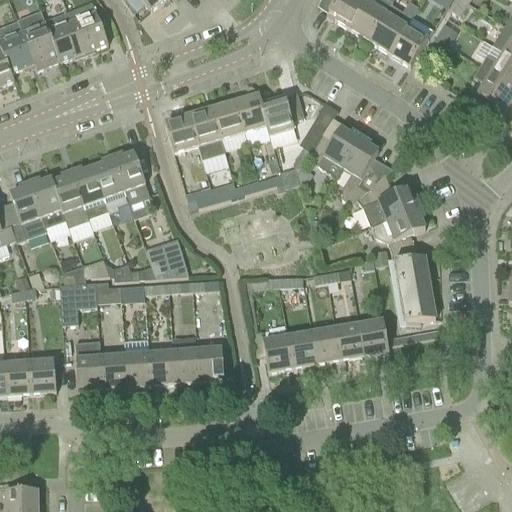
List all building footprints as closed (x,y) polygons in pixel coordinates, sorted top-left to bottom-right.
[(168,0),(135,0),(149,16),(168,0)] [(347,34),(368,0),(335,0),(338,1),(326,21),(347,34)] [(390,11),(392,8),(378,0),(368,0),(347,34),(368,47),(390,10),(390,11)] [(468,8),(472,0),(461,0),(460,3),(468,8)] [(459,23),(468,8),(460,3),(451,18),(459,23)] [(411,23),(417,13),(408,7),(402,18),(390,11),(390,10),(368,47),(388,59),(411,23)] [(107,50),(95,18),(91,9),(67,18),(83,60),(107,50)] [(60,69),(83,60),(67,18),(44,27),(44,28),(60,69)] [(432,36),(411,23),(388,59),(409,72),(432,36)] [(35,76),(58,67),(59,69),(60,69),(44,28),(21,37),(33,70),(35,76)] [(450,38),(451,36),(443,31),(434,44),(449,53),(454,43),(454,41),(450,38)] [(498,42),(492,52),(511,64),(511,35),(504,31),(498,42)] [(10,79),(33,70),(21,37),(0,45),(0,54),(13,87),(10,79)] [(511,64),(492,52),(479,72),(511,92),(511,64)] [(0,92),(13,87),(0,54),(0,92)] [(424,82),(431,72),(421,65),(414,75),(424,82)] [(511,107),(510,107),(511,103),(511,92),(479,72),(472,82),(483,89),(477,100),(473,98),(467,108),(488,121),(494,111),(511,121),(511,107)] [(258,101),(260,98),(249,92),(245,99),(247,104),(234,108),(244,140),(265,134),(267,142),(269,142),(258,101)] [(270,108),(269,103),(260,98),(258,101),(269,142),(293,135),(291,127),(302,124),(296,100),(270,108)] [(244,140),(234,108),(233,103),(222,106),(224,111),(211,114),(211,115),(221,147),(244,140)] [(211,114),(210,110),(199,113),(201,117),(188,121),(197,152),(201,166),(224,160),(220,147),(221,147),(211,115),(211,114)] [(197,152),(188,121),(187,116),(176,119),(178,124),(164,128),(173,159),(197,152)] [(313,127),(298,151),(302,153),(311,159),(325,134),(313,127)] [(311,159),(307,165),(316,171),(322,162),(341,174),(360,143),(350,136),(349,140),(339,134),(337,138),(326,132),(325,134),(311,159)] [(368,152),(370,149),(360,143),(341,174),(350,179),(339,196),(341,204),(351,210),(357,204),(357,205),(385,181),(392,176),(373,164),(377,157),(368,152)] [(122,159),(111,163),(123,198),(128,209),(147,202),(148,201),(133,159),(123,162),(122,159)] [(128,209),(123,198),(111,163),(100,167),(102,170),(92,174),(103,205),(109,220),(117,217),(116,213),(128,209)] [(109,220),(103,205),(92,174),(82,177),(81,174),(70,177),(83,212),(88,227),(89,227),(88,225),(108,218),(108,220),(109,220)] [(296,183),(292,185),(290,176),(280,179),(280,180),(285,196),(299,192),(296,183)] [(88,227),(83,212),(70,177),(60,181),(61,185),(52,188),(49,179),(48,179),(50,185),(62,219),(68,234),(88,227)] [(62,219),(50,185),(48,179),(37,183),(38,185),(28,189),(41,223),(46,238),(47,238),(45,234),(65,227),(68,235),(68,234),(62,219)] [(278,198),(285,196),(280,180),(257,187),(260,196),(276,192),(278,198)] [(411,192),(393,199),(385,181),(357,205),(364,221),(369,233),(419,213),(411,192)] [(237,203),(260,196),(257,187),(235,194),(237,203)] [(237,203),(235,194),(233,188),(212,194),(212,193),(209,193),(214,210),(237,203)] [(46,238),(41,223),(28,189),(18,192),(19,196),(9,199),(12,208),(2,211),(10,234),(16,249),(46,238)] [(209,193),(202,196),(206,213),(214,211),(214,210),(209,193)] [(2,211),(0,211),(0,252),(15,247),(16,249),(10,234),(2,211)] [(420,225),(423,223),(419,213),(369,233),(373,243),(387,249),(392,262),(416,258),(409,241),(424,235),(420,225)] [(177,245),(161,250),(170,284),(188,283),(177,245)] [(388,269),(387,263),(386,256),(373,258),(375,271),(388,269)] [(393,268),(396,289),(427,284),(423,263),(393,268)] [(361,276),(373,274),(372,265),(359,268),(361,276)] [(109,282),(104,269),(103,266),(82,272),(83,275),(84,290),(85,290),(85,284),(109,282)] [(127,270),(112,275),(113,284),(113,288),(130,287),(130,277),(127,270)] [(63,292),(84,290),(83,275),(82,272),(63,279),(63,292)] [(155,285),(150,272),(139,276),(130,277),(130,287),(155,285)] [(351,285),(349,275),(312,281),(314,291),(351,285)] [(25,281),(14,285),(18,295),(28,291),(25,281)] [(266,294),(278,293),(278,284),(266,285),(266,294)] [(278,293),(301,293),(301,284),(278,284),(278,293)] [(431,304),(427,284),(396,289),(400,310),(431,304)] [(192,297),(219,296),(218,287),(191,288),(192,297)] [(184,298),(192,297),(191,288),(183,288),(167,290),(168,299),(184,298)] [(84,290),(63,292),(59,292),(62,333),(77,331),(76,315),(97,313),(96,299),(95,289),(85,290),(84,290)] [(108,289),(95,289),(96,299),(108,298),(108,289)] [(144,301),(168,299),(167,290),(143,291),(144,301)] [(143,301),(144,301),(143,291),(119,293),(120,309),(144,307),(143,301)] [(12,308),(36,303),(34,294),(10,298),(10,299),(12,308)] [(431,304),(400,310),(404,335),(419,332),(419,328),(434,325),(431,304)] [(436,336),(386,345),(382,326),(358,330),(364,362),(388,358),(387,352),(437,343),(436,336)] [(340,366),(364,362),(358,330),(334,334),(340,366)] [(316,370),(340,366),(334,334),(311,338),(316,370)] [(292,374),(316,370),(311,338),(287,343),(292,374)] [(267,378),(292,374),(287,343),(262,347),(267,378)] [(198,388),(223,386),(221,354),(196,356),(198,388)] [(174,390),(198,388),(196,356),(172,358),(174,390)] [(150,392),(174,390),(172,358),(148,359),(150,392)] [(126,393),(150,392),(148,359),(124,361),(126,393)] [(102,395),(126,393),(124,361),(100,363),(102,395)] [(77,397),(102,395),(100,363),(75,365),(77,397)] [(31,400),(55,398),(53,366),(29,368),(31,400)] [(29,368),(4,370),(6,402),(31,400),(29,368)] [(5,511),(37,511),(37,496),(5,497),(5,511)]
